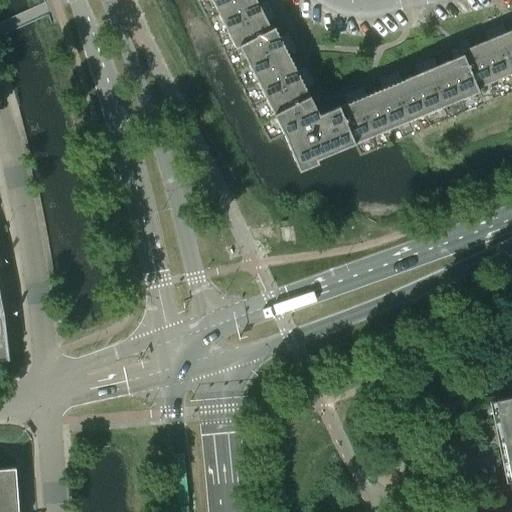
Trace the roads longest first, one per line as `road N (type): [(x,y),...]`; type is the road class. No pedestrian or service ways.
road 1 (unclassified): [(75,0),(131,177),(163,338)]
road 2 (unclassified): [(207,322),(155,126),(103,0)]
road 3 (secondary): [(511,218),(207,322)]
road 4 (secondary): [(214,367),(511,246)]
road 5 (unclassified): [(46,387),(0,142)]
road 6 (residential): [(384,511),(468,393),(511,382)]
road 7 (secondary): [(227,511),(214,367)]
road 8 (secondary): [(171,379),(184,511)]
road 9 (unclassified): [(163,338),(46,387)]
road 10 (unclassified): [(46,387),(171,379)]
road 11 (unclassified): [(53,511),(46,387)]
